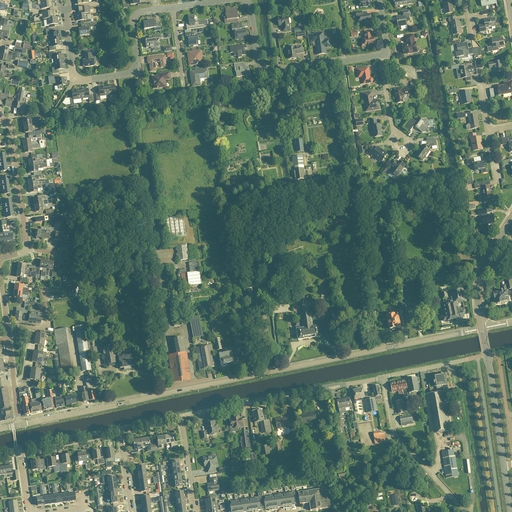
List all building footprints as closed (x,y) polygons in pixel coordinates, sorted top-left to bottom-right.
[(370,7),(368,0),(358,0),(359,1),(360,8),(370,7)] [(441,0),(442,0),(443,0),(445,15),(454,13),(451,0),(441,0)] [(52,8),(51,1),(37,3),(37,5),(40,5),(41,10),(52,8)] [(79,15),(89,13),(89,14),(90,13),(89,11),(92,10),(92,8),(89,9),(89,7),(78,8),(79,15)] [(237,13),(236,14),(236,9),(225,10),(226,19),(224,19),(225,25),(232,24),(231,20),(237,19),(237,18),(238,18),(237,13)] [(53,18),(53,11),(41,13),(42,15),(39,15),(39,18),(42,17),(42,20),(43,20),(53,18)] [(403,16),(396,18),(397,23),(396,23),(397,26),(398,28),(407,26),(406,22),(409,22),(408,16),(410,15),(409,11),(402,12),(403,16)] [(356,13),(356,18),(359,18),(359,24),(371,22),(370,15),(362,16),(361,12),(356,13)] [(79,15),(75,15),(76,22),(80,21),(80,24),(90,23),(89,14),(89,13),(79,15)] [(188,24),(185,24),(186,31),(208,28),(207,21),(194,23),(193,16),(187,16),(188,24)] [(43,20),(43,22),(46,21),(47,26),(48,26),(48,29),(54,28),(54,25),(58,24),(57,17),(53,18),(43,20)] [(455,17),(448,18),(449,23),(450,23),(452,36),(462,34),(459,21),(456,21),(455,17)] [(289,25),(288,18),(278,19),(279,26),(282,26),(283,32),(290,31),(289,25)] [(486,32),(485,29),(495,27),(494,19),(484,21),(484,25),(478,26),(480,33),(486,32)] [(6,26),(7,21),(4,20),(3,24),(3,27),(0,39),(6,40),(9,27),(6,26)] [(154,21),(143,22),(143,27),(143,28),(143,29),(144,30),(153,29),(154,32),(161,31),(160,25),(155,25),(154,21)] [(96,31),(96,30),(95,23),(87,24),(87,28),(78,29),(79,36),(88,35),(88,33),(89,32),(96,31)] [(242,31),(241,26),(236,27),(235,25),(231,26),(232,34),(234,34),(235,41),(247,39),(246,32),(244,32),(244,30),(242,31)] [(51,40),(60,39),(59,32),(53,32),(53,29),(45,30),(46,36),(50,36),(51,40)] [(365,48),(365,47),(375,46),(374,38),(371,38),(370,32),(364,33),(365,39),(364,39),(364,43),(361,44),(362,48),(365,48)] [(193,33),(184,34),(185,41),(187,41),(188,48),(188,47),(198,46),(198,47),(197,36),(196,36),(194,37),(193,33)] [(314,35),(310,36),(310,42),(315,42),(317,56),(326,54),(325,48),(331,48),(329,40),(324,41),(323,33),(314,34),(314,35)] [(151,50),(153,48),(157,47),(156,43),(160,39),(159,36),(152,36),(152,40),(145,41),(146,49),(149,48),(151,50)] [(404,55),(417,53),(417,52),(418,52),(419,52),(419,51),(419,50),(418,49),(417,49),(416,49),(415,43),(414,43),(413,36),(405,37),(405,38),(406,39),(406,41),(406,42),(406,43),(407,42),(407,44),(402,45),(402,48),(402,49),(402,51),(403,52),(404,55)] [(491,40),(493,47),(487,48),(488,53),(498,51),(498,47),(499,47),(500,48),(503,48),(503,47),(504,46),(502,38),(491,40)] [(60,39),(51,40),(52,47),(49,48),(49,51),(56,50),(55,47),(61,46),(60,39)] [(458,57),(459,60),(468,58),(467,56),(474,55),(473,50),(469,51),(469,53),(467,53),(465,43),(456,45),(457,51),(456,52),(457,58),(458,57)] [(243,50),(246,49),(246,46),(229,48),(230,54),(233,53),(234,57),(238,57),(238,59),(242,58),(241,56),(245,56),(244,51),(243,51),(243,50)] [(295,47),(287,48),(288,60),(292,59),(293,60),(294,60),(295,60),(296,59),(297,59),(296,55),(303,54),(302,47),(295,48),(295,47)] [(1,48),(0,52),(0,54),(15,57),(15,54),(12,53),(8,52),(8,49),(1,48)] [(85,61),(82,61),(83,67),(84,68),(94,66),(96,64),(94,53),(90,54),(90,51),(83,52),(84,58),(85,58),(85,60),(85,61)] [(53,59),(54,64),(63,62),(62,55),(56,56),(56,52),(48,53),(49,60),(53,59)] [(201,60),(200,52),(188,53),(189,59),(188,59),(189,66),(197,65),(202,65),(201,59),(201,60)] [(11,60),(14,60),(15,57),(0,54),(0,60),(6,62),(6,61),(10,62),(11,60)] [(150,72),(155,71),(154,63),(160,62),(160,64),(160,68),(163,67),(166,67),(164,56),(147,59),(147,62),(148,62),(149,64),(150,72)] [(488,64),(489,69),(494,68),(495,73),(503,72),(501,61),(493,63),(488,64)] [(63,62),(54,64),(54,68),(51,68),(52,75),(58,74),(58,70),(64,70),(63,62)] [(249,71),(248,67),(241,68),(241,69),(240,69),(239,64),(234,65),(235,73),(236,73),(236,78),(250,76),(249,71)] [(459,67),(459,69),(456,70),(457,80),(465,78),(466,82),(471,81),(469,74),(474,73),(473,67),(467,68),(464,68),(463,66),(459,67)] [(368,68),(357,70),(358,77),(361,77),(362,80),(363,81),(364,85),(371,83),(372,83),(372,82),(372,81),(372,80),(372,79),(371,79),(370,79),(368,68)] [(206,70),(190,73),(190,77),(191,77),(191,79),(192,87),(199,86),(198,79),(207,78),(206,70)] [(153,86),(154,86),(156,88),(157,89),(157,88),(164,87),(165,86),(164,84),(165,84),(164,80),(169,79),(169,74),(159,75),(159,77),(153,78),(152,79),(153,80),(153,81),(152,81),(154,82),(154,84),(153,84),(153,85),(153,86)] [(59,76),(53,77),(53,80),(55,80),(56,87),(58,87),(58,90),(63,89),(63,86),(66,85),(65,78),(60,79),(59,76)] [(497,87),(498,96),(511,93),(511,92),(511,86),(511,85),(511,81),(510,82),(503,83),(504,87),(502,87),(502,86),(497,87)] [(109,87),(106,88),(107,96),(115,95),(116,99),(119,99),(118,92),(115,93),(114,86),(109,86),(109,87)] [(107,96),(106,88),(103,88),(103,87),(98,88),(99,95),(95,95),(96,102),(100,101),(99,97),(107,96)] [(26,100),(22,99),(24,89),(20,88),(17,103),(18,103),(16,109),(24,110),(26,100)] [(396,90),(394,90),(395,98),(396,98),(397,104),(403,103),(402,97),(403,97),(403,96),(410,95),(409,88),(402,90),(402,89),(398,89),(398,90),(396,91),(396,90)] [(83,91),(80,91),(81,99),(88,98),(89,103),(93,102),(92,96),(88,96),(88,89),(83,90),(83,91)] [(81,99),(80,91),(76,92),(76,91),(71,92),(72,98),(69,99),(70,105),(73,105),(73,100),(81,99)] [(470,96),(469,91),(459,93),(460,98),(461,97),(462,105),(471,104),(470,99),(471,99),(470,99),(469,96),(470,96)] [(3,95),(2,101),(5,102),(4,107),(10,108),(12,99),(8,99),(9,93),(4,92),(4,95),(3,95)] [(372,102),(371,93),(362,95),(363,100),(364,100),(366,112),(380,110),(379,103),(377,104),(377,101),(372,102)] [(478,121),(477,115),(473,116),(473,112),(466,114),(467,117),(468,117),(469,123),(470,122),(470,125),(468,125),(466,127),(467,129),(469,130),(470,129),(470,130),(479,128),(478,123),(477,123),(477,121),(478,121)] [(415,122),(412,120),(405,128),(410,132),(414,127),(422,133),(426,133),(426,132),(425,131),(428,128),(429,128),(428,122),(426,120),(421,121),(420,121),(417,119),(415,122)] [(375,120),(370,121),(371,126),(372,126),(374,138),(382,137),(381,130),(380,125),(377,125),(375,120)] [(473,151),(483,150),(482,144),(481,144),(481,141),(480,137),(476,138),(476,134),(468,135),(469,139),(470,139),(473,151)] [(509,144),(510,152),(511,151),(511,139),(511,140),(511,139),(508,139),(508,138),(497,140),(498,146),(509,144)] [(302,140),(295,141),(296,145),(297,152),(303,152),(302,140)] [(435,141),(433,141),(426,142),(426,145),(425,146),(424,147),(423,147),(419,152),(418,152),(415,156),(422,161),(430,151),(428,150),(430,147),(436,147),(435,141)] [(372,148),(368,155),(375,160),(376,158),(381,162),(384,159),(385,159),(385,158),(387,154),(383,151),(382,152),(377,148),(375,150),(372,148)] [(305,179),(302,156),(291,157),(293,167),(294,167),(294,169),(293,169),(295,181),(299,180),(305,179)] [(473,158),(473,159),(466,160),(467,165),(474,164),(475,171),(481,170),(482,174),(487,173),(485,162),(480,162),(480,163),(477,163),(474,163),(473,158)] [(393,161),(389,166),(394,169),(391,173),(396,178),(405,166),(399,162),(398,164),(393,161)] [(46,164),(29,167),(30,173),(34,173),(34,176),(38,176),(41,175),(40,172),(37,172),(37,169),(43,168),(46,167),(46,164)] [(38,176),(34,176),(31,177),(32,180),(28,181),(29,187),(41,185),(40,182),(35,182),(35,180),(38,179),(38,176)] [(8,186),(7,177),(6,177),(4,177),(4,178),(1,178),(1,179),(0,179),(0,182),(0,183),(2,183),(2,187),(8,186)] [(484,182),(478,183),(473,184),(474,190),(482,188),(483,199),(491,198),(490,192),(489,190),(490,190),(489,187),(485,188),(484,182)] [(41,185),(29,187),(30,193),(37,192),(36,189),(41,189),(41,185)] [(331,190),(331,194),(332,197),(334,197),(344,195),(343,188),(331,190)] [(43,212),(42,209),(52,207),(51,204),(47,204),(42,205),(34,206),(35,213),(43,212)] [(477,211),(478,214),(478,216),(481,215),(482,217),(481,217),(483,225),(488,224),(494,223),(493,215),(486,216),(486,214),(485,209),(477,211)] [(335,218),(333,225),(341,228),(342,226),(347,228),(346,231),(357,235),(359,230),(352,227),(352,226),(343,223),(344,221),(335,218)] [(43,228),(42,239),(48,240),(49,235),(51,235),(52,235),(53,229),(49,228),(49,229),(46,228),(43,228)] [(65,231),(62,230),(61,241),(63,241),(63,243),(68,243),(69,239),(67,239),(68,235),(65,234),(65,231)] [(3,236),(3,242),(12,241),(12,240),(12,237),(11,235),(10,232),(2,233),(3,236)] [(69,255),(74,256),(74,253),(76,254),(76,250),(70,250),(70,252),(64,251),(62,260),(69,261),(69,255)] [(189,251),(178,251),(179,262),(189,262),(189,251)] [(24,272),(17,271),(17,274),(16,274),(16,277),(17,277),(20,278),(20,282),(27,282),(27,279),(23,278),(23,275),(27,276),(28,275),(30,275),(31,275),(31,273),(24,272)] [(189,273),(187,273),(188,282),(188,283),(188,286),(190,286),(195,285),(200,285),(199,272),(189,273)] [(75,276),(55,278),(58,300),(78,297),(75,279),(75,278),(75,276)] [(14,291),(28,293),(29,290),(22,289),(22,286),(15,284),(14,291)] [(494,294),(494,299),(493,299),(494,304),(497,304),(502,303),(502,302),(508,301),(507,292),(506,292),(505,286),(501,286),(502,291),(500,292),(500,293),(494,294)] [(458,311),(457,303),(466,301),(463,287),(452,290),(449,290),(452,302),(450,302),(450,301),(449,301),(445,301),(446,305),(444,305),(446,317),(442,317),(443,321),(447,321),(460,318),(464,317),(463,315),(464,315),(464,314),(465,314),(464,310),(458,311)] [(28,296),(28,293),(14,291),(13,297),(19,298),(19,301),(22,302),(23,299),(21,298),(21,295),(28,296)] [(403,310),(401,302),(395,303),(396,307),(390,309),(391,312),(403,310)] [(28,304),(27,304),(24,304),(23,309),(16,308),(16,312),(14,312),(14,315),(15,315),(14,320),(21,321),(22,313),(26,314),(28,304)] [(419,305),(413,306),(415,316),(421,314),(419,305)] [(311,326),(313,326),(311,311),(307,312),(308,321),(306,321),(307,326),(308,325),(310,337),(315,336),(315,338),(316,338),(314,329),(312,329),(311,326)] [(29,316),(28,322),(32,323),(40,325),(41,319),(41,314),(30,312),(29,316)] [(303,327),(303,328),(306,327),(306,330),(302,331),(304,340),(304,338),(310,337),(308,325),(307,326),(306,321),(308,321),(307,312),(301,313),(303,327)] [(413,312),(408,313),(409,316),(405,317),(407,328),(416,326),(413,312)] [(401,327),(400,323),(398,314),(387,316),(390,330),(392,331),(395,331),(396,329),(396,328),(401,327)] [(203,337),(200,320),(190,322),(193,339),(203,337)] [(297,330),(298,341),(304,340),(302,331),(306,330),(306,327),(303,328),(303,327),(300,328),(299,323),(294,324),(295,329),(297,328),(297,330)] [(90,349),(87,334),(86,325),(75,327),(81,372),(90,370),(87,350),(90,349)] [(314,329),(316,338),(321,337),(319,326),(313,327),(313,326),(311,326),(312,329),(314,329)] [(53,330),(56,345),(57,345),(62,375),(74,373),(67,328),(53,330)] [(35,334),(34,339),(44,341),(45,335),(45,332),(39,331),(39,335),(35,334)] [(241,336),(234,337),(236,351),(243,350),(241,336)] [(37,345),(37,349),(43,349),(43,346),(44,346),(44,341),(34,339),(34,345),(37,345)] [(103,356),(102,356),(103,360),(104,360),(105,365),(116,363),(113,344),(109,345),(109,344),(107,344),(105,345),(104,348),(105,350),(102,351),(103,356)] [(211,346),(195,349),(199,371),(216,367),(214,361),(212,361),(210,352),(212,351),(211,346)] [(33,351),(32,357),(42,358),(42,353),(42,352),(43,349),(37,349),(36,352),(33,351)] [(218,353),(220,359),(221,366),(223,368),(225,367),(226,365),(233,363),(233,364),(238,363),(237,359),(232,360),(231,352),(223,354),(222,352),(218,353)] [(118,357),(119,362),(120,369),(133,366),(131,354),(118,357)] [(35,363),(35,366),(40,367),(41,364),(41,361),(44,361),(44,359),(42,358),(32,357),(31,362),(35,363)] [(30,374),(40,376),(40,370),(40,369),(43,370),(44,367),(40,367),(35,366),(34,369),(30,369),(30,374)] [(41,376),(40,376),(30,374),(29,379),(33,380),(32,383),(38,384),(38,381),(39,381),(39,378),(41,378),(41,376)] [(424,395),(431,435),(451,431),(444,392),(443,392),(442,389),(447,388),(445,375),(444,375),(443,374),(441,374),(440,376),(433,377),(434,388),(436,387),(437,393),(424,395)] [(416,378),(407,380),(409,393),(418,391),(417,383),(419,383),(418,379),(416,379),(416,378)] [(403,391),(401,381),(390,383),(392,392),(403,391)] [(0,410),(3,410),(10,409),(10,406),(9,406),(8,402),(9,402),(6,388),(2,389),(0,382),(0,410)] [(91,389),(90,382),(85,383),(86,390),(87,390),(88,392),(87,392),(89,401),(95,399),(94,396),(96,396),(95,391),(90,392),(90,389),(91,389)] [(378,386),(372,387),(375,400),(381,399),(378,386)] [(80,394),(82,402),(88,401),(86,392),(86,393),(85,387),(80,388),(81,394),(80,394)] [(361,399),(364,398),(362,389),(353,391),(355,402),(361,401),(361,399)] [(52,398),(52,396),(51,391),(47,391),(48,398),(40,400),(43,411),(53,408),(51,398),(52,398)] [(65,398),(66,406),(76,404),(74,396),(73,397),(72,393),(66,394),(67,398),(65,398)] [(28,404),(26,397),(21,398),(23,407),(21,407),(22,411),(23,410),(24,415),(25,415),(26,416),(28,415),(28,414),(29,414),(29,411),(28,409),(28,404)] [(62,397),(58,398),(54,399),(54,400),(54,401),(55,408),(64,406),(62,397)] [(343,400),(346,413),(346,411),(349,411),(352,411),(349,398),(343,400)] [(374,399),(368,400),(364,400),(367,413),(370,413),(377,411),(374,399)] [(343,400),(337,401),(339,414),(346,413),(343,400)] [(401,401),(396,402),(398,414),(404,413),(401,401)] [(3,410),(5,421),(12,419),(10,409),(3,410)] [(262,410),(252,412),(254,423),(260,422),(262,434),(271,432),(269,420),(264,421),(262,410)] [(300,415),(302,424),(314,422),(315,423),(324,421),(323,415),(315,417),(314,413),(308,414),(308,413),(300,415)] [(400,424),(412,422),(412,417),(411,415),(399,417),(400,424)] [(237,431),(237,429),(243,428),(242,418),(239,419),(239,417),(229,418),(230,427),(229,427),(230,432),(236,432),(237,431)] [(275,420),(277,430),(288,427),(289,429),(293,429),(292,422),(288,423),(288,418),(283,419),(283,418),(275,420)] [(201,432),(203,439),(206,439),(206,435),(217,433),(216,430),(218,429),(217,425),(215,425),(214,421),(211,422),(211,421),(208,421),(208,422),(206,423),(207,431),(201,432)] [(242,448),(243,448),(250,447),(248,431),(242,432),(243,442),(241,442),(242,448)] [(165,436),(166,445),(170,444),(171,449),(177,448),(176,443),(173,443),(172,435),(171,436),(171,435),(167,435),(167,436),(165,436)] [(154,446),(154,451),(161,450),(160,445),(166,445),(165,436),(161,437),(161,436),(157,436),(158,437),(156,438),(157,445),(154,446)] [(149,446),(148,439),(147,439),(147,438),(143,438),(144,439),(141,440),(142,448),(147,447),(147,452),(154,451),(154,446),(149,446)] [(142,450),(142,448),(141,440),(137,440),(137,439),(134,440),(134,441),(133,441),(134,448),(130,449),(131,454),(137,453),(137,451),(142,450)] [(259,457),(272,455),(271,450),(270,450),(270,446),(261,447),(262,451),(258,452),(259,457)] [(106,460),(105,460),(106,466),(113,465),(112,459),(114,459),(113,449),(105,450),(106,460)] [(453,450),(441,452),(446,478),(458,476),(453,450)] [(92,452),(94,460),(97,459),(98,465),(104,464),(103,457),(100,458),(99,451),(92,452)] [(86,460),(85,453),(84,453),(84,452),(83,452),(81,452),(80,453),(81,453),(77,454),(78,457),(74,458),(75,464),(76,466),(78,465),(79,464),(79,462),(82,462),(82,465),(85,465),(86,470),(90,470),(89,459),(86,460)] [(61,472),(60,472),(60,473),(67,472),(66,464),(69,463),(68,455),(62,456),(63,463),(59,463),(60,466),(61,472)] [(214,456),(203,458),(204,466),(207,466),(208,473),(214,472),(213,465),(215,465),(214,456)] [(60,466),(55,467),(54,458),(47,459),(48,468),(53,467),(54,473),(60,472),(61,472),(60,466)] [(39,460),(30,461),(32,470),(39,469),(39,470),(45,470),(44,465),(39,465),(39,460)] [(6,478),(13,477),(13,481),(18,481),(17,471),(12,472),(12,469),(13,469),(12,466),(11,465),(7,466),(8,467),(5,467),(6,478)] [(338,473),(339,478),(332,480),(333,484),(347,480),(345,471),(338,473)] [(115,477),(107,478),(107,481),(104,481),(105,485),(108,485),(116,484),(115,477)] [(216,477),(209,478),(210,484),(207,484),(208,492),(219,491),(218,483),(217,483),(216,477)] [(330,501),(328,501),(326,489),(298,493),(300,505),(309,504),(310,511),(331,508),(330,501)] [(44,494),(44,490),(40,491),(40,495),(39,495),(40,498),(36,498),(36,496),(32,496),(33,503),(37,503),(37,506),(44,505),(43,498),(42,495),(44,494)] [(175,496),(176,499),(183,498),(182,492),(178,492),(178,491),(172,492),(172,496),(175,496)] [(262,497),(260,497),(261,502),(262,507),(262,508),(265,508),(265,510),(268,509),(269,511),(278,510),(277,510),(277,508),(283,507),(283,509),(283,510),(292,508),(291,506),(295,506),(294,504),(296,504),(296,502),(294,492),(292,492),(293,494),(284,495),(264,498),(264,496),(262,497)] [(397,495),(391,496),(392,506),(399,505),(397,495)] [(259,499),(233,502),(230,503),(230,501),(228,501),(230,511),(229,511),(257,511),(261,510),(260,509),(262,508),(262,507),(260,497),(258,497),(259,499)]
